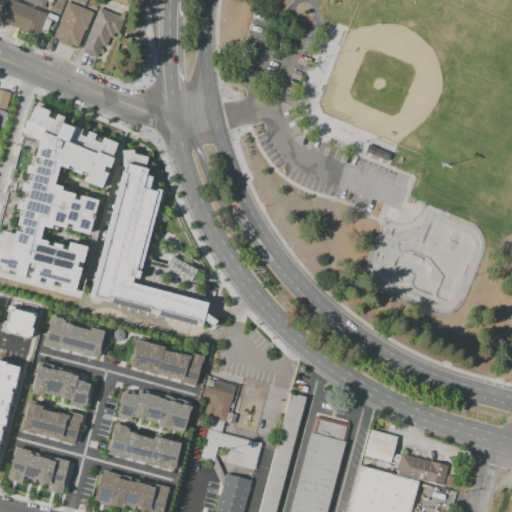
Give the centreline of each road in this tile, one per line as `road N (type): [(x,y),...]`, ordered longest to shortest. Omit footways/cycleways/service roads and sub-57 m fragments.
road 1 (secondary): [(189,171),(220,248),(275,321),(311,353),(413,413),(511,446)]
road 2 (tertiary): [(3,55),(177,122),(219,115)]
road 3 (secondary): [(384,348),(312,292),(251,219)]
road 4 (residential): [(66,511),(104,370)]
road 5 (secondary): [(511,402),(430,375),(384,348)]
road 6 (secondary): [(251,219),(234,220),(195,138),(177,122)]
road 7 (secondary): [(174,0),(177,122)]
road 8 (secondary): [(168,0),(147,76),(109,95)]
